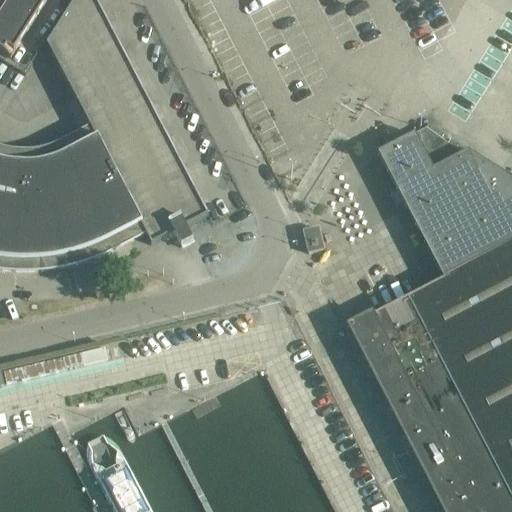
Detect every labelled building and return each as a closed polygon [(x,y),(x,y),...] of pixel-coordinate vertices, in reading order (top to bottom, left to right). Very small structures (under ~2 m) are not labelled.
[(0,53),(11,60),(45,6),(35,0),(1,0),(0,2),(0,53)] [(125,58),(95,0),(76,0),(47,46),(68,87),(125,58)] [(208,217),(125,58),(68,87),(91,132),(61,147),(115,250),(145,235),(151,247),(174,235),(181,249),(192,243),(185,229),(208,217)] [(511,511),(511,183),(468,155),(463,158),(426,131),(414,136),(414,137),(378,156),(443,282),(350,329),(444,511),(511,511)] [(115,250),(61,147),(55,150),(51,152),(47,153),(43,154),(38,155),(34,156),(27,156),(23,156),(18,156),(14,155),(9,155),(3,153),(0,152),(0,271),(5,272),(12,272),(19,273),(29,273),(36,272),(43,272),(50,271),(57,270),(63,269),(70,267),(77,265),(83,264),(93,260),(103,256),(109,253),(115,250)] [(318,231),(316,221),(308,223),(305,226),(307,233),(318,231)] [(324,252),(318,231),(307,233),(303,234),(309,256),(324,252)] [(0,387),(111,362),(107,349),(0,374),(0,387)]
